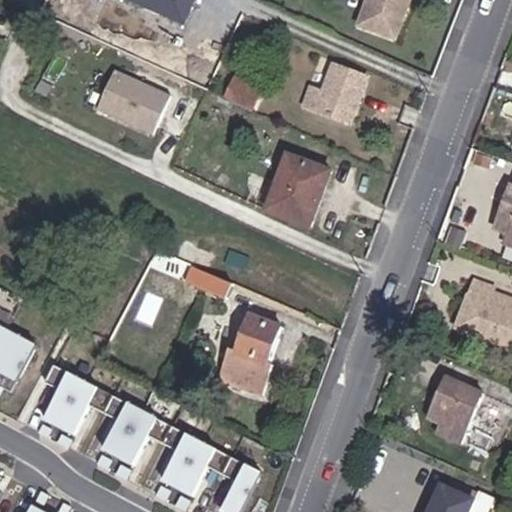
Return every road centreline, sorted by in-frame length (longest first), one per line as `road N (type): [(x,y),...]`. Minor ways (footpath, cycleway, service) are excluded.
road 1 (tertiary): [(496,0),(310,511)]
road 2 (unknown): [(388,295),(20,129),(5,111),(3,91),(17,50)]
road 3 (residential): [(144,511),(0,436)]
